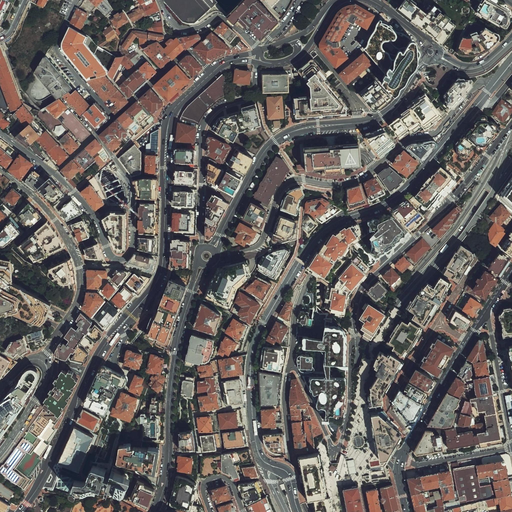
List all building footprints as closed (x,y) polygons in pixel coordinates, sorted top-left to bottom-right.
[(0,0),(0,29),(2,29),(15,4),(6,0),(0,0)] [(32,0),(32,1),(43,7),(46,0),(49,0),(46,8),(58,13),(59,12),(63,0),(32,0)] [(93,3),(89,0),(84,0),(82,4),(87,9),(93,3)] [(108,14),(113,9),(106,0),(89,0),(93,3),(110,20),(112,18),(108,14)] [(146,16),(159,10),(155,0),(146,4),(144,2),(141,4),(146,16)] [(190,25),(191,25),(193,24),(214,5),(209,0),(162,0),(164,2),(167,6),(174,14),(182,22),(184,23),(188,25),(190,25)] [(243,0),(228,15),(237,24),(240,20),(262,40),(281,21),(260,0),(243,0)] [(426,11),(411,0),(400,0),(396,6),(439,39),(453,22),(447,17),(449,15),(433,2),(426,11)] [(510,10),(494,0),(483,0),(475,13),(502,27),(506,28),(508,25),(511,21),(510,15),(510,10)] [(355,20),(366,28),(376,12),(362,4),(354,2),(347,2),(340,8),(337,12),(319,40),(320,46),(336,66),(350,55),(340,43),(350,21),(353,23),(355,20)] [(141,4),(138,5),(138,6),(139,8),(133,10),(134,11),(127,14),(131,21),(146,16),(141,4)] [(78,9),(71,22),(72,23),(81,28),(88,15),(79,9),(78,9)] [(159,10),(146,16),(150,23),(151,25),(162,21),(162,19),(162,18),(161,16),(159,10)] [(119,15),(117,12),(115,14),(114,15),(116,17),(112,19),(117,27),(128,20),(123,12),(119,15)] [(385,69),(380,81),(391,93),(394,96),(398,93),(399,91),(400,87),(403,85),(406,82),(407,78),(410,74),(413,70),(417,65),(418,61),(418,58),(419,57),(421,53),(420,50),(418,48),(417,47),(416,44),(416,42),(413,40),(409,41),(404,46),(401,48),(397,47),(392,44),(393,41),(396,35),(396,33),(395,29),(381,19),(362,45),(385,69)] [(153,31),(164,32),(162,21),(151,25),(153,30),(153,31)] [(223,21),(215,29),(230,42),(236,35),(238,34),(223,21)] [(65,52),(88,80),(89,79),(104,75),(106,75),(107,73),(111,66),(115,58),(116,57),(100,47),(96,45),(91,36),(83,32),(83,33),(70,26),(62,43),(63,46),(64,50),(65,52)] [(98,42),(97,44),(100,47),(107,42),(109,43),(119,36),(118,35),(117,32),(115,33),(111,26),(109,28),(108,27),(107,27),(106,27),(105,27),(105,28),(104,29),(104,30),(105,31),(103,32),(106,37),(105,37),(98,42)] [(492,30),(484,26),(477,33),(476,30),(470,32),(471,36),(461,35),(455,48),(456,52),(463,55),(478,54),(487,49),(498,41),(500,39),(499,35),(497,33),(492,30)] [(119,48),(121,57),(123,56),(124,56),(126,56),(129,54),(127,50),(136,36),(139,36),(140,49),(143,48),(147,46),(148,38),(148,32),(137,30),(130,31),(129,32),(127,34),(125,36),(123,38),(124,39),(121,43),(122,44),(121,46),(120,45),(119,48)] [(213,31),(194,48),(209,64),(231,53),(232,48),(213,31)] [(178,36),(178,37),(185,47),(187,48),(191,44),(196,40),(200,38),(200,36),(198,34),(194,35),(190,36),(186,36),(178,36)] [(185,47),(178,37),(172,42),(172,41),(173,40),(173,39),(172,39),(171,39),(166,43),(169,45),(164,49),(164,50),(171,58),(172,59),(185,47)] [(164,50),(164,49),(157,42),(147,46),(143,48),(161,67),(171,58),(164,50)] [(0,78),(12,111),(21,108),(23,105),(24,103),(23,99),(21,100),(0,44),(0,78)] [(373,60),(362,50),(337,72),(348,83),(373,60)] [(126,56),(128,58),(136,67),(140,63),(143,61),(135,51),(129,54),(126,56)] [(115,58),(111,66),(107,73),(112,78),(121,61),(122,62),(121,63),(124,65),(128,58),(126,56),(124,56),(123,56),(121,57),(116,57),(115,58)] [(196,79),(205,68),(193,56),(189,56),(180,63),(196,79)] [(59,98),(64,95),(69,92),(72,90),(47,59),(47,60),(44,57),(35,70),(59,98)] [(352,103),(312,57),(298,68),(298,70),(309,84),(309,92),(293,94),(295,118),(347,113),(346,109),(350,109),(352,103)] [(115,82),(129,97),(148,79),(136,67),(128,58),(124,65),(132,74),(127,79),(120,72),(115,82)] [(148,79),(157,71),(147,61),(142,66),(140,63),(136,67),(148,79)] [(157,86),(172,102),(196,79),(180,63),(157,86)] [(132,74),(124,65),(120,72),(127,79),(132,74)] [(255,69),(237,67),(235,81),(253,84),(255,69)] [(288,71),(262,72),(263,91),(289,91),(288,71)] [(41,107),(48,105),(57,99),(52,94),(44,99),(42,100),(39,100),(36,99),(34,98),(32,94),(32,91),(33,87),(38,79),(34,73),(26,85),(25,92),(25,96),(26,99),(27,101),(29,102),(30,103),(33,105),(35,106),(37,106),(38,107),(41,107)] [(222,74),(204,90),(215,100),(224,96),(223,92),(223,83),(224,76),(222,74)] [(104,102),(115,113),(128,101),(126,99),(104,75),(89,79),(88,80),(87,80),(106,101),(104,102)] [(472,86),(471,78),(466,78),(458,76),(451,86),(443,97),(446,107),(453,109),(472,86)] [(380,81),(376,77),(360,90),(367,99),(374,107),(391,93),(380,81)] [(0,109),(6,115),(9,112),(0,88),(0,109)] [(163,100),(153,88),(141,100),(152,113),(155,111),(164,104),(163,100)] [(397,117),(389,125),(399,140),(406,134),(421,128),(424,131),(435,122),(445,114),(425,89),(408,103),(410,106),(402,111),(403,114),(397,117)] [(64,95),(81,115),(90,106),(76,90),(71,94),(69,92),(64,95)] [(215,100),(204,90),(187,105),(180,116),(179,121),(195,125),(198,126),(203,113),(216,101),(215,100)] [(282,94),(266,95),(268,120),(281,119),(281,117),(284,117),(282,94)] [(57,99),(48,105),(45,107),(55,118),(67,107),(59,98),(57,99)] [(511,105),(502,98),(491,113),(504,122),(511,110),(511,105)] [(94,130),(97,130),(108,119),(109,115),(96,101),(90,106),(81,115),(94,130)] [(261,127),(257,101),(239,104),(239,110),(219,115),(211,127),(234,141),(239,132),(261,127)] [(138,102),(128,110),(140,124),(143,128),(149,124),(146,121),(152,116),(149,114),(143,107),(138,102)] [(23,105),(21,108),(14,114),(14,115),(16,117),(18,115),(22,119),(29,112),(33,109),(23,105)] [(128,110),(119,118),(127,129),(128,130),(140,124),(128,110)] [(29,112),(22,119),(21,120),(23,121),(21,122),(23,125),(25,124),(27,126),(34,120),(35,119),(29,112)] [(9,122),(3,117),(0,120),(0,125),(4,128),(9,122)] [(119,118),(110,127),(117,135),(119,138),(121,135),(122,136),(124,136),(127,134),(126,132),(127,131),(126,130),(127,129),(119,118)] [(493,125),(482,118),(453,152),(450,163),(458,168),(465,171),(493,133),(493,125)] [(33,142),(37,138),(45,131),(34,120),(27,126),(26,127),(20,132),(19,133),(16,134),(17,135),(15,137),(28,147),(33,142)] [(194,143),(195,125),(179,121),(177,121),(175,143),(194,143)] [(56,134),(65,132),(64,124),(55,126),(56,134)] [(117,135),(110,127),(100,136),(106,144),(117,135)] [(382,128),(375,132),(390,150),(396,145),(382,128)] [(46,130),(45,131),(37,138),(48,151),(57,143),(46,130)] [(158,153),(158,130),(151,134),(151,143),(146,144),(146,153),(158,153)] [(67,132),(59,140),(60,140),(71,153),(79,146),(67,132)] [(235,145),(206,132),(204,154),(222,163),(229,148),(233,150),(235,145)] [(366,138),(381,158),(389,150),(390,150),(378,136),(375,132),(366,133),(366,138)] [(117,135),(106,144),(114,153),(123,143),(119,138),(117,135)] [(18,152),(1,139),(0,141),(0,162),(6,167),(18,152)] [(97,139),(86,149),(97,162),(100,165),(104,162),(98,155),(105,147),(97,139)] [(361,153),(359,139),(300,144),(302,164),(305,164),(306,170),(314,169),(315,177),(346,175),(345,167),(362,167),(361,153)] [(431,140),(409,148),(421,157),(433,141),(432,141),(431,140)] [(44,159),(46,157),(33,142),(28,147),(44,159)] [(68,155),(57,143),(48,151),(59,163),(68,155)] [(196,161),(194,143),(175,143),(173,143),(173,162),(196,161)] [(133,146),(118,159),(132,177),(141,174),(140,152),(133,146)] [(229,166),(245,173),(254,156),(239,148),(235,155),(232,152),(230,157),(233,158),(229,166)] [(392,163),(407,174),(418,160),(404,148),(397,156),(392,163)] [(86,149),(76,158),(87,171),(97,162),(86,149)] [(33,163),(21,154),(17,159),(18,160),(14,165),(13,164),(9,169),(21,178),(33,163)] [(155,154),(144,154),(144,172),(155,172),(155,154)] [(284,159),(276,155),(253,194),(253,197),(268,204),(271,198),(270,197),(276,184),(280,184),(290,168),(284,159)] [(76,158),(62,171),(69,178),(66,180),(73,188),(76,184),(72,179),(80,173),(83,175),(87,171),(76,158)] [(221,165),(210,159),(207,163),(207,181),(208,182),(210,181),(212,183),(212,185),(216,185),(222,171),(223,172),(224,169),(220,167),(221,165)] [(431,210),(460,181),(441,164),(415,195),(425,205),(431,210)] [(390,166),(379,174),(390,189),(403,177),(390,166)] [(194,172),(193,169),(172,169),(173,173),(174,174),(174,178),(173,178),(173,182),(174,182),(174,185),(192,184),(194,183),(194,180),(194,178),(193,178),(193,176),(194,176),(194,174),(194,172)] [(231,193),(243,177),(228,169),(226,173),(227,174),(220,188),(231,193)] [(25,182),(35,190),(44,181),(50,176),(46,172),(41,178),(33,171),(25,182)] [(139,176),(131,179),(136,197),(155,196),(154,176),(139,176)] [(370,179),(364,182),(370,199),(387,192),(375,176),(370,179)] [(474,181),(456,205),(429,230),(439,240),(453,225),(477,184),(474,181)] [(51,205),(63,195),(53,182),(41,191),(41,195),(46,201),(51,205)] [(88,182),(78,191),(94,210),(103,202),(88,182)] [(354,185),(347,187),(348,202),(351,208),(367,201),(361,183),(354,185)] [(300,198),(304,194),(301,185),(291,189),(285,194),(281,208),(296,213),(298,207),(296,205),(300,198)] [(13,204),(20,195),(12,189),(5,197),(13,204)] [(193,190),(172,189),(172,205),(193,205),(193,190)] [(227,202),(211,193),(206,202),(208,204),(210,218),(204,215),(204,220),(207,221),(207,225),(204,224),(204,235),(205,238),(207,238),(210,238),(211,235),(212,235),(217,224),(218,220),(227,202)] [(73,195),(58,209),(67,222),(83,213),(81,210),(83,207),(73,195)] [(415,195),(393,208),(405,224),(419,211),(422,208),(425,205),(415,195)] [(324,197),(305,200),(304,212),(309,212),(322,223),(341,209),(324,197)] [(28,232),(43,218),(29,201),(16,216),(28,232)] [(159,201),(138,201),(136,231),(159,234),(159,201)] [(266,209),(250,202),(241,218),(257,226),(260,224),(266,209)] [(511,212),(503,205),(499,203),(488,216),(495,223),(489,232),(490,242),(496,246),(508,230),(501,225),(511,212)] [(123,251),(126,248),(126,233),(125,211),(122,212),(122,204),(108,205),(96,214),(105,235),(110,239),(115,254),(120,254),(123,251)] [(196,210),(172,210),(172,235),(196,235),(196,210)] [(409,233),(389,210),(365,218),(369,235),(359,242),(375,257),(409,233)] [(405,224),(412,232),(424,218),(419,211),(405,224)] [(295,220),(280,214),(271,239),(275,242),(277,239),(279,239),(284,238),(291,234),(295,220)] [(0,245),(9,245),(26,231),(14,215),(0,233),(0,245)] [(318,225),(308,217),(301,226),(308,236),(318,225)] [(83,219),(71,223),(77,240),(89,235),(83,219)] [(245,242),(241,239),(245,233),(246,234),(244,240),(249,244),(256,230),(239,222),(234,231),(237,232),(233,240),(243,246),(245,242)] [(327,243),(325,242),(317,252),(308,266),(325,277),(334,262),(339,255),(343,258),(350,243),(358,238),(357,235),(361,231),(357,222),(347,228),(345,225),(336,233),(333,231),(327,243)] [(62,242),(47,223),(16,253),(25,261),(41,251),(45,254),(62,242)] [(511,233),(502,247),(511,254),(511,233)] [(158,235),(137,237),(136,248),(157,256),(158,235)] [(433,249),(422,237),(410,248),(404,254),(416,267),(433,249)] [(95,239),(81,245),(87,258),(102,258),(95,239)] [(191,240),(170,240),(170,267),(191,266),(191,240)] [(476,253),(458,243),(442,274),(456,281),(461,283),(476,253)] [(282,246),(265,254),(258,262),(258,269),(275,277),(289,250),(282,246)] [(483,263),(488,267),(500,251),(494,247),(483,263)] [(501,276),(511,260),(511,259),(500,251),(488,267),(501,276)] [(156,258),(133,252),(127,262),(151,271),(154,272),(156,258)] [(71,254),(47,267),(59,282),(59,289),(76,287),(76,278),(76,270),(75,263),(73,259),(71,254)] [(416,267),(404,254),(392,266),(406,278),(416,267)] [(54,320),(59,300),(22,281),(21,261),(8,255),(0,257),(0,310),(5,310),(22,309),(49,323),(54,320)] [(362,260),(357,255),(353,260),(352,259),(339,276),(338,279),(335,283),(335,286),(327,286),(324,309),(335,312),(335,315),(345,317),(348,293),(370,268),(362,260)] [(247,258),(220,266),(213,273),(204,297),(231,305),(236,293),(239,284),(250,273),(247,258)] [(406,278),(392,266),(380,277),(390,288),(393,291),(406,278)] [(108,267),(86,269),(87,288),(97,287),(104,279),(101,279),(101,276),(108,276),(108,267)] [(117,271),(111,278),(118,284),(128,271),(123,267),(119,272),(117,271)] [(500,278),(487,269),(473,290),(487,299),(500,278)] [(145,280),(135,272),(126,283),(136,292),(145,280)] [(434,285),(427,279),(403,307),(412,313),(411,316),(425,328),(456,281),(442,274),(434,285)] [(189,282),(172,275),(156,314),(174,320),(189,282)] [(272,284),(257,277),(251,283),(247,286),(245,290),(262,300),(272,284)] [(380,277),(368,291),(378,301),(390,288),(380,277)] [(118,288),(108,280),(100,289),(110,298),(118,288)] [(97,291),(86,291),(85,298),(82,307),(91,316),(106,297),(97,291)] [(262,303),(239,291),(235,302),(241,307),(238,314),(242,316),(242,319),(252,323),(257,313),(262,303)] [(128,299),(118,292),(111,300),(121,308),(128,299)] [(483,304),(471,296),(462,309),(474,317),(483,304)] [(288,299),(279,315),(288,321),(291,311),(294,302),(288,299)] [(222,311),(201,300),(193,327),(216,334),(222,311)] [(118,311),(106,301),(97,313),(96,312),(92,317),(106,328),(118,311)] [(384,315),(366,303),(357,318),(362,321),(357,327),(362,331),(360,334),(368,339),(384,315)] [(511,306),(498,310),(503,337),(511,335),(511,306)] [(468,318),(454,309),(447,320),(466,328),(471,320),(468,318)] [(298,318),(298,322),(312,325),(313,318),(310,317),(310,314),(309,313),(309,312),(307,311),(305,311),(304,310),(303,310),(301,312),(298,318)] [(92,320),(82,312),(76,321),(80,324),(77,328),(73,326),(65,337),(69,340),(66,346),(61,342),(55,351),(54,355),(59,358),(67,358),(72,351),(76,353),(69,360),(85,363),(87,359),(86,357),(89,352),(80,346),(86,336),(96,343),(99,338),(100,339),(102,336),(101,335),(104,331),(95,324),(91,329),(89,328),(88,326),(92,320)] [(174,320),(156,314),(152,313),(147,325),(150,327),(146,336),(167,344),(177,322),(174,320)] [(407,322),(398,317),(386,340),(395,346),(392,349),(402,356),(406,350),(409,352),(425,328),(411,316),(407,322)] [(250,327),(237,317),(229,333),(243,342),(250,327)] [(277,319),(267,339),(276,344),(279,340),(283,342),(291,327),(277,319)] [(303,336),(303,347),(321,347),(325,353),(324,362),(326,376),(310,376),(310,388),(313,390),(314,393),(318,394),(319,396),(316,403),(318,406),(321,406),(323,405),(326,407),(326,417),(322,417),(322,420),(326,421),(328,428),(332,434),(336,437),(341,422),(344,416),(345,401),(346,376),(330,376),(330,362),(346,363),(347,334),(346,332),(344,329),(340,327),(325,324),(323,338),(303,336)] [(47,336),(39,330),(36,334),(30,336),(35,346),(43,344),(47,336)] [(215,340),(192,333),(186,363),(193,364),(194,361),(200,361),(205,361),(210,359),(216,356),(217,346),(215,345),(215,340)] [(419,363),(435,374),(454,346),(437,335),(419,363)] [(242,345),(226,337),(222,341),(218,352),(224,355),(225,352),(229,354),(241,349),(242,345)] [(20,360),(31,351),(25,338),(14,342),(5,355),(14,359),(17,355),(20,360)] [(485,339),(480,338),(467,358),(473,361),(489,358),(485,339)] [(289,347),(264,345),(262,365),(260,367),(260,371),(283,374),(283,369),(286,369),(289,347)] [(144,352),(126,347),(123,364),(140,368),(143,360),(144,352)] [(385,355),(378,351),(374,357),(371,366),(375,370),(372,374),(374,376),(368,386),(371,404),(381,402),(381,393),(387,381),(400,362),(386,354),(385,355)] [(165,356),(151,353),(147,370),(161,373),(165,356)] [(247,353),(217,359),(221,377),(244,374),(244,368),(245,360),(247,353)] [(12,361),(0,355),(0,354),(0,376),(3,378),(12,361)] [(302,354),(300,355),(298,357),(297,360),(298,363),(299,368),(301,372),(303,372),(310,372),(310,371),(313,370),(314,369),(314,368),(313,365),(313,356),(307,355),(305,354),(302,354)] [(492,374),(489,359),(475,361),(478,377),(492,374)] [(214,362),(197,366),(201,377),(216,374),(214,362)] [(346,363),(330,362),(330,376),(346,376),(346,363)] [(472,365),(467,362),(458,375),(467,380),(473,380),(472,365)] [(123,375),(102,364),(82,404),(103,414),(123,375)] [(409,379),(429,392),(435,379),(416,368),(409,379)] [(21,377),(17,386),(7,394),(0,401),(0,436),(30,393),(38,381),(37,374),(32,370),(26,371),(21,377)] [(68,387),(75,379),(68,374),(70,371),(69,370),(67,373),(63,371),(54,383),(57,385),(54,389),(53,387),(48,393),(50,394),(49,396),(47,395),(43,401),(44,402),(42,405),(59,417),(64,410),(61,408),(68,400),(65,398),(72,390),(68,387)] [(280,392),(283,374),(260,371),(261,406),(280,406),(280,392)] [(145,376),(134,374),(128,389),(144,395),(147,388),(142,385),(145,376)] [(495,392),(491,374),(474,377),(478,395),(495,392)] [(158,393),(166,377),(161,375),(153,376),(147,383),(158,393)] [(206,381),(198,381),(198,392),(208,390),(209,393),(219,391),(217,376),(205,378),(206,381)] [(186,380),(183,380),(182,397),(189,399),(189,397),(193,398),(195,377),(186,377),(186,380)] [(241,377),(221,380),(223,390),(225,390),(226,395),(224,396),(225,404),(244,401),(241,377)] [(297,377),(292,379),(290,391),(290,406),(301,404),(305,403),(309,403),(297,377)] [(466,382),(457,377),(447,393),(460,398),(467,388),(464,386),(466,382)] [(426,396),(407,383),(403,388),(408,391),(406,396),(421,406),(426,396)] [(131,420),(138,397),(121,391),(119,398),(118,398),(116,406),(113,406),(111,415),(131,420)] [(221,408),(219,391),(209,393),(209,395),(198,397),(201,411),(221,408)] [(400,393),(395,401),(409,421),(421,406),(406,396),(400,393)] [(447,393),(438,409),(454,413),(455,408),(459,408),(461,404),(459,403),(462,399),(460,398),(447,393)] [(496,412),(492,393),(471,398),(471,401),(476,400),(479,412),(487,411),(487,413),(496,412)] [(150,410),(160,411),(161,398),(151,398),(150,410)] [(464,399),(462,410),(470,412),(472,401),(464,399)] [(309,403),(305,403),(311,416),(305,417),(305,421),(302,422),(304,432),(312,432),(313,436),(322,432),(309,403)] [(301,404),(290,406),(292,422),(302,420),(301,404)] [(280,406),(261,406),(262,431),(283,428),(280,406)] [(0,469),(0,473),(25,492),(35,479),(31,476),(42,460),(40,458),(50,444),(48,441),(56,430),(53,427),(59,418),(45,408),(0,469)] [(99,418),(81,409),(75,422),(93,431),(99,418)] [(438,409),(428,426),(440,428),(453,426),(457,413),(454,413),(438,409)] [(379,413),(402,433),(384,410),(371,412),(371,415),(379,413)] [(236,411),(218,413),(220,429),(238,427),(236,411)] [(136,416),(138,422),(142,424),(142,441),(164,441),(164,412),(140,414),(136,416)] [(379,413),(371,415),(380,460),(387,459),(402,433),(379,413)] [(500,437),(496,413),(486,415),(489,431),(479,433),(481,441),(500,437)] [(474,425),(474,414),(459,415),(459,426),(474,425)] [(215,415),(198,417),(200,433),(217,431),(215,415)] [(119,422),(108,418),(101,436),(109,436),(114,438),(119,422)] [(302,420),(292,422),(293,433),(304,432),(302,422),(302,420)] [(484,421),(475,423),(478,432),(486,429),(484,421)] [(448,448),(480,442),(479,434),(473,435),(472,430),(457,433),(455,426),(447,428),(449,438),(447,438),(449,445),(448,445),(448,448)] [(94,437),(73,427),(57,463),(79,472),(94,437)] [(245,429),(223,432),(226,447),(249,444),(245,429)] [(415,454),(443,449),(440,435),(432,436),(431,430),(426,429),(414,450),(415,454)] [(195,430),(178,432),(180,452),(197,450),(195,430)] [(219,432),(200,434),(202,450),(221,448),(219,432)] [(304,432),(293,433),(295,452),(306,451),(315,449),(313,436),(312,432),(304,432)] [(287,454),(285,433),(263,435),(267,447),(274,452),(280,455),(287,454)] [(362,446),(365,445),(364,435),(361,435),(360,435),(356,435),(356,436),(353,437),(354,447),(358,447),(362,447),(362,446)] [(131,443),(119,445),(116,462),(134,466),(157,474),(162,448),(148,447),(149,449),(141,447),(134,447),(134,449),(131,448),(131,443)] [(250,449),(201,455),(201,477),(204,478),(212,470),(221,469),(232,473),(235,477),(242,475),(237,462),(252,462),(250,449)] [(319,452),(298,457),(307,500),(311,499),(328,496),(321,465),(319,452)] [(481,458),(482,463),(505,460),(508,477),(511,475),(511,467),(510,456),(507,455),(505,454),(481,458)] [(194,457),(178,456),(177,462),(179,462),(178,471),(192,472),(194,457)] [(347,461),(350,474),(357,472),(354,459),(347,461)] [(482,463),(475,465),(478,480),(495,477),(496,481),(509,478),(508,477),(505,460),(482,463)] [(132,475),(115,470),(114,475),(106,473),(107,468),(92,465),(87,479),(83,480),(74,478),(74,479),(70,489),(75,493),(94,483),(102,485),(105,476),(112,478),(111,484),(127,490),(132,475)] [(255,465),(242,467),(246,478),(258,476),(255,465)] [(475,465),(453,469),(461,502),(491,496),(490,487),(480,489),(478,480),(475,465)] [(450,469),(437,471),(441,487),(454,484),(450,469)] [(437,471),(419,475),(423,491),(441,487),(437,471)] [(193,477),(179,475),(173,500),(174,503),(195,510),(202,481),(193,477)] [(419,475),(407,477),(411,494),(423,491),(419,475)] [(511,498),(511,494),(509,478),(496,481),(492,482),(495,501),(511,498)] [(153,487),(137,480),(130,499),(149,510),(156,491),(153,487)] [(260,481),(235,481),(247,507),(265,496),(260,481)] [(0,483),(0,484),(0,492),(11,498),(15,490),(0,483)] [(399,508),(394,484),(380,487),(386,511),(399,508)] [(457,499),(454,484),(441,487),(443,498),(443,502),(457,499)] [(226,485),(209,491),(214,506),(232,500),(226,485)] [(352,487),(343,489),(347,511),(364,511),(359,486),(352,487)] [(382,511),(377,487),(366,490),(370,511),(382,511)] [(425,502),(423,491),(411,494),(414,505),(425,502)] [(273,511),(267,495),(265,496),(247,507),(248,511),(273,511)] [(331,511),(328,496),(311,499),(313,511),(331,511)] [(6,511),(12,505),(0,497),(0,508),(5,511),(6,511)] [(443,498),(437,501),(438,507),(426,509),(426,511),(445,511),(443,502),(443,498)] [(502,511),(511,510),(511,498),(495,501),(496,504),(500,504),(501,511),(502,511)] [(238,511),(235,501),(219,507),(220,511),(238,511)] [(426,511),(426,509),(425,502),(414,505),(415,511),(426,511)]
